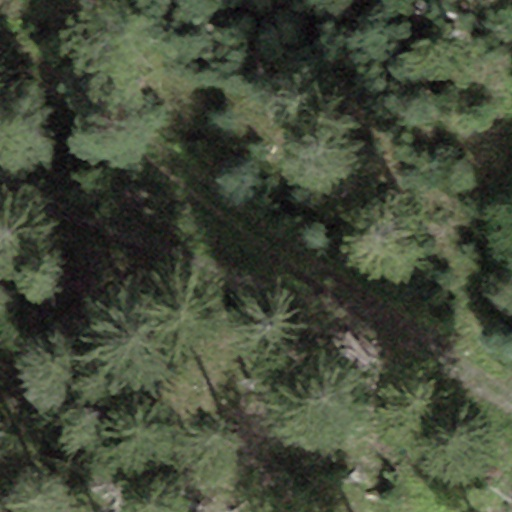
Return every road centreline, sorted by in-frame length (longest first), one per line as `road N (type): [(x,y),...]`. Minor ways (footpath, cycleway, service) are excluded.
road 1 (track): [(511,387),(0,35)]
road 2 (track): [(0,194),(64,207),(409,318)]
